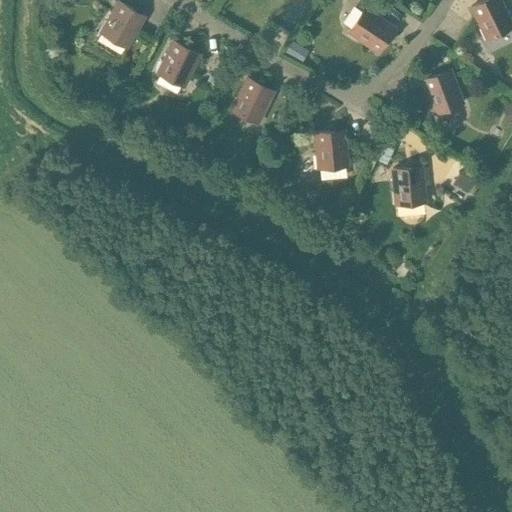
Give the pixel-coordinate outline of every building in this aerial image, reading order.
[(485,40),(511,26),(511,24),(500,0),(488,0),(485,2),(483,0),(471,6),(481,27),(479,28),(485,40)] [(126,47),(143,18),(130,10),(132,8),(119,1),(107,21),(105,20),(99,31),(126,47)] [(384,38),(392,26),(364,7),(347,33),(358,41),(359,39),(378,52),(386,40),(384,38)] [(183,86),(199,55),(185,49),(186,47),(173,40),(163,61),(161,60),(155,72),(183,86)] [(422,79),(431,101),(428,101),(433,114),(462,103),(450,71),(437,76),(436,74),(422,79)] [(257,122),(272,92),(259,86),(260,83),(247,77),(237,98),(235,97),(229,109),(257,122)] [(315,132),(317,155),(315,155),(316,168),(347,165),(344,131),(329,133),(329,130),(315,132)] [(427,180),(426,167),(407,169),(407,167),(392,168),(394,191),(392,191),(394,205),(425,202),(423,180),(427,180)]
